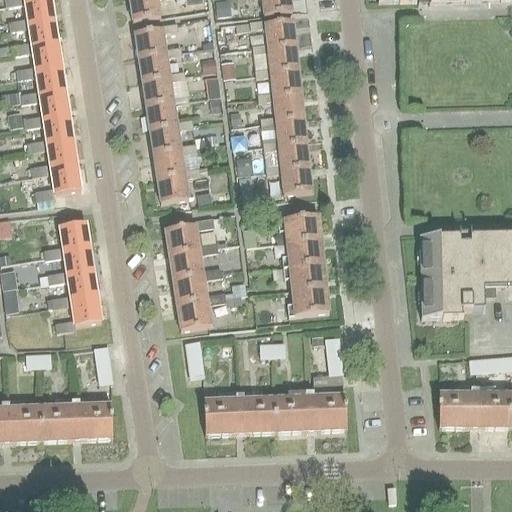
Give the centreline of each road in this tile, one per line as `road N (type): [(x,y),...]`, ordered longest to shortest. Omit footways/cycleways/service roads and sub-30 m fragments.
road 1 (residential): [(149,480),(77,0)]
road 2 (residential): [(349,0),(397,469)]
road 3 (residential): [(149,480),(397,469)]
road 4 (residential): [(0,485),(149,480)]
